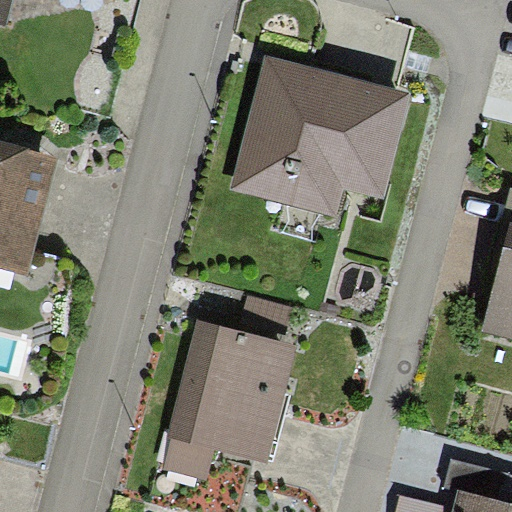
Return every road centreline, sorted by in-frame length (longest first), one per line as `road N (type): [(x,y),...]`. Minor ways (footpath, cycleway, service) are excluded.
road 1 (residential): [(73,511),(201,0)]
road 2 (residential): [(359,511),(483,11)]
